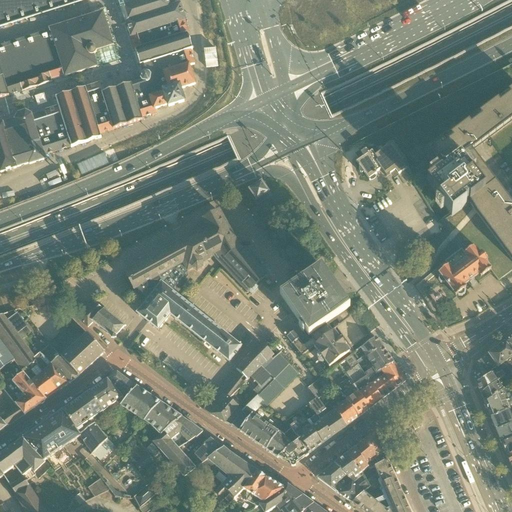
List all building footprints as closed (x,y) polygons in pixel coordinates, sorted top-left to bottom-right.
[(0,172),(1,173),(3,172),(6,171),(7,171),(10,170),(11,170),(14,169),(17,168),(16,168),(21,166),(24,165),(29,164),(29,165),(36,163),(39,162),(45,160),(44,156),(49,154),(52,153),(57,152),(63,150),(66,149),(71,147),(71,148),(78,146),(81,145),(92,141),(95,140),(101,138),(100,133),(105,132),(108,131),(113,129),(113,130),(119,128),(122,127),(134,124),(137,123),(143,121),(142,118),(147,117),(150,116),(157,114),(155,109),(160,108),(163,107),(168,105),(168,107),(174,105),(179,104),(184,102),(180,89),(185,88),(188,87),(195,85),(192,74),(191,71),(190,66),(195,65),(193,58),(192,55),(190,50),(192,50),(190,43),(189,40),(187,34),(185,29),(184,26),(183,21),(185,21),(185,20),(183,14),(182,11),(180,4),(170,8),(169,3),(167,0),(146,0),(132,4),(122,8),(123,11),(126,21),(127,24),(128,29),(129,31),(131,36),(131,37),(132,37),(136,50),(135,50),(136,52),(139,64),(140,66),(143,65),(144,66),(145,69),(146,74),(147,77),(148,79),(146,82),(132,87),(131,84),(130,85),(127,86),(121,88),(117,89),(116,89),(112,90),(106,92),(103,93),(102,91),(100,84),(94,86),(91,87),(86,89),(86,88),(82,89),(73,92),(69,94),(58,97),(55,98),(58,106),(59,108),(54,109),(50,110),(45,112),(44,112),(40,114),(39,114),(33,116),(32,116),(31,115),(26,112),(18,115),(15,120),(16,121),(3,126),(3,125),(0,125),(0,172)] [(0,0),(0,27),(4,26),(8,25),(11,24),(18,22),(22,20),(25,20),(32,18),(37,16),(40,15),(48,12),(51,11),(54,11),(62,8),(65,7),(68,6),(74,4),(76,3),(79,3),(83,1),(86,0),(0,0)] [(95,60),(94,56),(95,55),(96,54),(96,52),(96,51),(98,50),(103,49),(106,48),(110,47),(113,46),(112,43),(111,38),(110,35),(108,31),(108,28),(106,23),(105,21),(104,16),(103,13),(92,16),(89,17),(89,18),(83,20),(82,20),(78,22),(74,23),(71,24),(65,26),(62,27),(54,29),(51,30),(45,32),(42,33),(37,34),(31,36),(28,37),(16,41),(14,42),(2,45),(0,46),(0,99),(9,97),(9,96),(16,94),(22,92),(25,92),(36,88),(52,83),(52,80),(64,76),(65,77),(67,77),(72,75),(75,74),(80,73),(82,72),(87,70),(90,70),(95,68),(97,67),(96,64),(95,60)] [(511,206),(471,152),(511,121),(511,90),(492,106),(430,152),(444,171),(439,174),(436,170),(428,176),(432,180),(427,184),(439,200),(435,203),(441,211),(445,208),(451,216),(444,221),(451,230),(467,252),(474,246),(480,254),(482,252),(487,260),(486,262),(491,269),(490,270),(499,281),(511,270),(511,206)] [(364,172),(368,179),(375,175),(376,174),(376,173),(381,169),(386,177),(396,171),(398,175),(408,168),(392,145),(375,156),(372,151),(369,154),(366,150),(358,155),(361,159),(356,162),(360,168),(359,169),(359,171),(360,173),(362,174),(364,172)] [(82,162),(87,173),(109,164),(105,153),(82,162)] [(265,183),(266,182),(265,181),(264,181),(261,183),(259,184),(258,182),(255,183),(256,185),(256,186),(249,190),(256,200),(254,202),(257,206),(267,199),(269,201),(271,200),(272,202),(274,201),(262,184),(264,183),(265,183)] [(135,291),(136,290),(149,301),(162,284),(172,292),(188,272),(193,269),(197,272),(202,269),(202,264),(208,261),(209,262),(214,259),(214,258),(215,257),(217,262),(248,294),(265,277),(239,249),(219,212),(196,225),(201,233),(126,274),(135,291)] [(448,266),(438,273),(440,276),(439,277),(438,280),(440,283),(444,284),(445,282),(455,296),(457,295),(458,296),(462,296),(465,294),(465,291),(464,290),(466,288),(464,286),(479,275),(481,277),(490,270),(491,269),(486,262),(487,260),(482,252),(480,254),(474,246),(467,252),(464,254),(461,250),(444,262),(448,266)] [(350,309),(332,283),(321,267),(280,295),(300,324),(299,326),(302,332),(303,332),(307,338),(311,336),(350,309)] [(162,284),(149,301),(137,315),(158,331),(170,316),(225,360),(225,359),(229,363),(241,348),(172,292),(162,284)] [(114,339),(125,326),(104,311),(94,303),(79,319),(88,328),(93,323),(114,339)] [(34,358),(2,315),(0,315),(0,341),(14,361),(15,361),(23,373),(26,377),(32,372),(28,367),(36,361),(34,358)] [(355,353),(355,352),(351,347),(368,335),(353,315),(351,317),(337,328),(343,337),(340,340),(334,332),(314,348),(329,368),(349,353),(351,356),(352,355),(355,353)] [(26,327),(18,333),(23,340),(31,334),(26,327)] [(298,339),(299,339),(293,331),(292,332),(292,333),(288,336),(287,336),(286,336),(292,344),(298,339)] [(79,377),(105,353),(88,334),(61,357),(61,358),(79,377)] [(367,358),(382,347),(376,338),(360,349),(365,356),(357,362),(358,364),(367,358)] [(0,371),(14,361),(0,341),(0,371)] [(485,358),(478,363),(487,374),(497,366),(498,368),(505,363),(507,366),(509,365),(511,368),(511,348),(507,341),(500,347),(495,350),(489,355),(485,358)] [(271,357),(271,358),(274,355),(261,343),(250,354),(249,355),(250,355),(237,371),(206,411),(203,409),(202,409),(210,415),(211,415),(218,407),(219,407),(228,398),(229,399),(230,399),(245,384),(243,383),(250,377),(260,367),(261,366),(265,363),(269,359),(271,357)] [(393,363),(382,347),(367,358),(374,368),(365,374),(368,379),(371,378),(376,375),(379,373),(393,363)] [(69,384),(51,364),(40,353),(34,358),(36,361),(38,367),(43,373),(58,392),(69,384)] [(239,431),(253,414),(261,406),(264,410),(298,374),(278,354),(273,359),(271,358),(271,357),(269,359),(265,363),(261,366),(275,380),(258,396),(243,411),(231,426),(239,431)] [(358,364),(357,362),(352,355),(351,356),(338,365),(349,379),(370,410),(382,400),(377,393),(384,387),(376,375),(371,378),(368,379),(365,374),(358,364)] [(61,358),(61,357),(60,356),(57,358),(55,359),(51,364),(69,384),(79,377),(61,358)] [(26,377),(29,381),(28,381),(38,392),(45,401),(58,392),(43,373),(38,367),(36,361),(28,367),(32,372),(33,373),(26,377)] [(389,383),(394,391),(406,382),(393,363),(379,373),(383,377),(384,376),(389,383)] [(510,373),(511,371),(511,368),(509,365),(507,366),(505,365),(498,371),(497,369),(491,374),(491,373),(477,384),(481,394),(510,373)] [(254,392),(258,396),(275,380),(261,366),(260,367),(250,377),(258,386),(252,392),(253,393),(254,392)] [(26,377),(23,373),(13,382),(10,378),(7,380),(3,375),(2,375),(0,372),(0,386),(4,392),(5,391),(18,408),(25,416),(39,405),(45,401),(38,392),(28,381),(29,381),(26,377)] [(382,400),(394,391),(389,383),(384,376),(383,377),(379,373),(376,375),(384,387),(377,393),(382,400)] [(511,384),(511,376),(510,373),(481,394),(485,404),(510,385),(511,384)] [(128,398),(136,388),(117,374),(108,380),(123,397),(126,400),(128,398)] [(359,418),(370,410),(349,379),(336,388),(343,397),(359,418)] [(76,430),(123,397),(108,380),(63,412),(76,430)] [(491,418),(511,409),(511,400),(511,399),(508,401),(506,395),(511,392),(511,389),(510,385),(485,404),(485,406),(486,405),(488,410),(488,411),(491,418)] [(0,395),(4,392),(0,386),(0,432),(5,428),(6,428),(25,416),(18,408),(6,415),(4,413),(0,415),(0,395)] [(144,422),(160,404),(136,388),(128,398),(126,400),(121,406),(121,407),(144,422)] [(330,406),(326,410),(318,400),(321,398),(314,390),(311,392),(316,399),(309,405),(317,415),(332,438),(346,428),(330,406)] [(346,428),(359,418),(343,397),(330,406),(346,428)] [(239,407),(230,399),(229,399),(228,398),(219,407),(218,407),(211,415),(231,426),(243,411),(238,407),(239,407)] [(169,429),(182,418),(169,410),(160,404),(144,422),(151,426),(160,436),(153,443),(145,450),(153,458),(160,451),(171,442),(171,441),(169,440),(164,433),(165,432),(169,429)] [(511,409),(491,418),(495,428),(496,431),(511,424),(511,409)] [(80,436),(76,430),(63,412),(33,432),(23,439),(44,462),(44,461),(47,460),(55,472),(71,460),(63,448),(71,443),(80,437),(80,436)] [(239,431),(266,450),(277,433),(282,436),(291,429),(290,427),(286,422),(278,428),(272,424),(273,423),(266,419),(264,423),(253,414),(239,431)] [(426,425),(431,423),(426,414),(421,416),(419,417),(424,426),(426,424),(426,425)] [(317,415),(307,422),(323,444),(332,438),(317,415)] [(291,429),(299,440),(299,439),(310,454),(318,448),(323,444),(307,422),(304,417),(295,423),(290,427),(291,429)] [(197,439),(202,434),(202,432),(201,431),(191,424),(190,424),(182,418),(169,429),(165,432),(164,433),(169,440),(171,441),(180,434),(188,443),(196,439),(197,439)] [(410,422),(415,431),(419,428),(415,420),(410,422)] [(502,444),(511,440),(511,424),(496,431),(500,441),(502,444),(501,444),(502,444)] [(102,433),(96,425),(80,436),(80,437),(80,438),(92,454),(108,439),(104,435),(102,433)] [(277,459),(292,446),(292,445),(282,436),(277,433),(266,450),(277,459)] [(374,467),(387,460),(376,436),(372,436),(355,449),(368,468),(369,470),(374,467)] [(0,456),(0,472),(3,477),(5,477),(4,475),(12,469),(14,471),(17,469),(23,477),(32,470),(34,473),(45,464),(46,463),(44,461),(44,462),(23,439),(0,456)] [(292,445),(292,446),(303,459),(310,454),(299,439),(299,440),(292,445)] [(208,459),(224,449),(211,440),(204,446),(205,447),(195,455),(203,463),(208,459)] [(507,457),(511,455),(511,440),(502,444),(505,454),(506,453),(507,457)] [(170,462),(162,469),(175,484),(196,469),(179,450),(180,449),(178,446),(176,448),(171,442),(160,451),(170,462)] [(294,465),(303,459),(292,446),(277,459),(278,459),(278,458),(292,465),(293,466),(294,465)] [(251,482),(257,473),(246,466),(232,456),(224,449),(208,459),(203,463),(200,465),(213,476),(215,475),(221,480),(223,482),(224,484),(216,493),(218,496),(225,489),(230,495),(225,500),(229,504),(243,491),(243,490),(250,482),(251,482)] [(361,473),(368,468),(355,449),(347,456),(361,473)] [(355,478),(361,473),(347,456),(335,464),(353,483),(339,495),(352,503),(364,493),(365,492),(361,485),(356,488),(353,483),(357,480),(355,478)] [(409,511),(387,460),(374,467),(380,480),(377,481),(378,483),(381,487),(383,491),(381,492),(384,497),(386,501),(389,509),(386,511),(378,504),(374,502),(364,493),(352,503),(362,511),(409,511)] [(339,495),(353,483),(335,464),(317,479),(339,495)] [(249,503),(266,479),(257,473),(251,482),(250,482),(243,490),(243,491),(247,493),(246,501),(249,503)] [(28,486),(29,486),(28,484),(25,478),(15,484),(13,480),(8,483),(15,494),(28,486)] [(100,495),(110,490),(101,479),(87,488),(95,498),(100,495)] [(263,503),(284,490),(266,479),(249,503),(253,506),(257,504),(259,505),(259,506),(263,503)] [(365,492),(370,488),(366,481),(361,485),(365,492)] [(373,491),(381,487),(378,483),(370,487),(373,491)] [(140,510),(158,494),(149,485),(134,498),(140,510)] [(45,511),(34,495),(29,486),(28,486),(15,494),(26,511),(45,511)] [(276,507),(280,511),(281,511),(282,511),(302,497),(288,486),(284,490),(263,503),(259,506),(263,511),(268,511),(270,511),(272,511),(272,510),(276,507)] [(80,493),(73,498),(79,505),(86,502),(80,493)] [(302,497),(282,511),(281,511),(304,511),(313,505),(302,497)]
